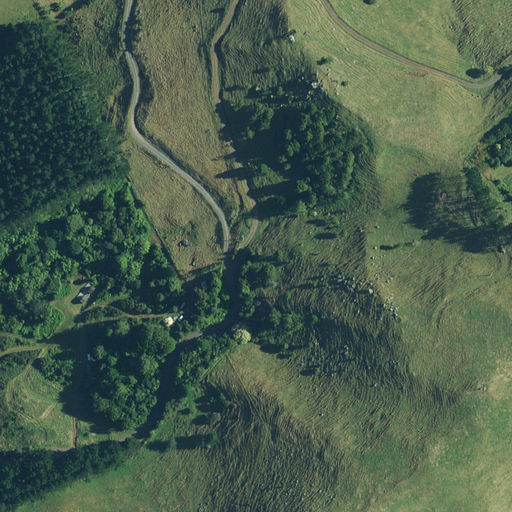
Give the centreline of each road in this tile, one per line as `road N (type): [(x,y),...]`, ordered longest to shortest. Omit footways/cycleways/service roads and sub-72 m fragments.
road 1 (unclassified): [(0,473),(32,454),(95,449),(144,429),(179,350),(231,315),(256,222),(219,94),(218,41),(238,0)]
road 2 (unclassified): [(324,0),(360,39),(473,85),(486,86),(511,63)]
